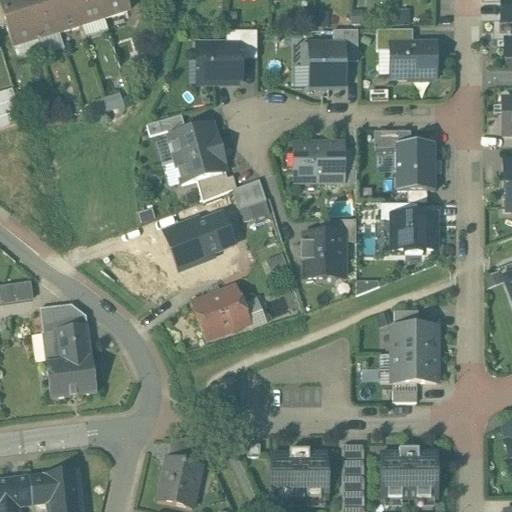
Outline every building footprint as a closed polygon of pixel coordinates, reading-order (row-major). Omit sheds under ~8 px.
[(22,0),(0,0),(0,9),(5,27),(13,50),(36,43),(22,0)] [(58,35),(47,0),(22,0),(36,43),(58,35)] [(81,28),(72,0),(47,0),(58,35),(81,28)] [(96,0),(72,0),(81,28),(104,21),(96,0)] [(96,0),(104,21),(127,14),(122,0),(96,0)] [(511,1),(502,1),(501,1),(501,3),(501,22),(501,24),(502,23),(511,23),(511,43),(506,43),(505,43),(505,44),(505,45),(505,57),(505,58),(505,59),(506,59),(511,58),(511,1)] [(390,47),(412,46),(412,32),(376,33),(376,54),(390,53),(390,47)] [(225,33),(225,47),(237,46),(238,60),(240,60),(240,62),(256,62),(256,33),(225,33)] [(343,47),(343,64),(357,64),(357,33),(332,33),(333,46),(343,47)] [(237,46),(225,47),(196,47),(197,87),(240,87),(240,62),(240,60),(238,60),(237,46)] [(343,47),(333,46),(303,46),(303,67),(309,67),(309,91),(344,90),(343,64),(343,47)] [(390,47),(390,53),(390,81),(434,81),(434,46),(412,46),(390,47)] [(12,89),(0,91),(0,127),(21,122),(12,89)] [(99,111),(122,107),(120,96),(97,100),(99,111)] [(511,101),(502,102),(502,137),(511,137),(511,101)] [(181,118),(146,127),(149,139),(184,129),(181,118)] [(167,137),(175,165),(221,151),(218,138),(215,139),(211,125),(167,137)] [(409,134),(373,134),(373,153),(394,153),(394,146),(409,146),(409,134)] [(342,146),(293,147),(293,184),(342,184),(342,146)] [(409,146),(394,146),(394,153),(394,194),(434,194),(434,146),(409,146)] [(225,165),(221,151),(175,165),(181,187),(196,183),(225,176),(223,166),(225,165)] [(511,164),(502,164),(503,189),(505,189),(505,213),(511,213),(511,164)] [(226,181),(225,176),(196,183),(202,204),(232,192),(236,191),(232,179),(226,181)] [(236,191),(232,192),(238,212),(265,203),(258,182),(236,191)] [(265,203),(238,212),(242,224),(268,215),(265,203)] [(416,206),(380,206),(380,221),(391,221),(391,218),(416,218),(416,206)] [(217,213),(163,234),(181,280),(213,267),(235,259),(217,213)] [(416,218),(391,218),(391,221),(391,252),(404,252),(404,256),(421,256),(421,252),(435,252),(435,218),(416,218)] [(319,223),(319,237),(343,236),(343,244),(355,245),(355,223),(319,223)] [(343,280),(343,244),(343,236),(319,237),(304,237),(303,245),(299,245),(300,263),(304,264),(304,280),(343,280)] [(240,272),(235,259),(213,267),(218,281),(240,272)] [(28,284),(0,288),(0,305),(31,302),(28,284)] [(234,288),(191,305),(206,344),(249,327),(234,288)] [(70,307),(39,310),(42,334),(43,335),(56,333),(56,331),(86,328),(87,328),(85,318),(70,307)] [(417,313),(393,314),(393,326),(417,326),(417,313)] [(86,328),(56,331),(56,333),(60,362),(90,359),(86,328)] [(392,330),(391,357),(436,358),(436,330),(392,330)] [(56,333),(43,335),(47,364),(60,362),(56,333)] [(436,386),(436,358),(391,357),(391,386),(436,386)] [(47,364),(44,365),(49,401),(96,395),(91,358),(90,359),(47,364)] [(392,394),(392,406),(416,406),(416,394),(392,394)] [(511,422),(497,428),(511,468),(511,422)] [(195,440),(170,443),(167,460),(192,466),(197,444),(195,440)] [(363,511),(363,448),(341,448),(341,511),(363,511)] [(398,455),(379,455),(379,502),(437,502),(437,456),(418,455),(418,451),(398,452),(398,455)] [(288,456),(270,456),(270,503),(327,502),(327,456),(308,456),(308,452),(288,452),(288,456)] [(167,460),(166,460),(156,503),(191,511),(201,468),(167,460)] [(76,474),(30,480),(33,507),(35,507),(35,504),(47,504),(47,511),(79,511),(80,511),(76,474)] [(0,483),(0,511),(16,511),(16,509),(33,507),(30,480),(0,483)]
